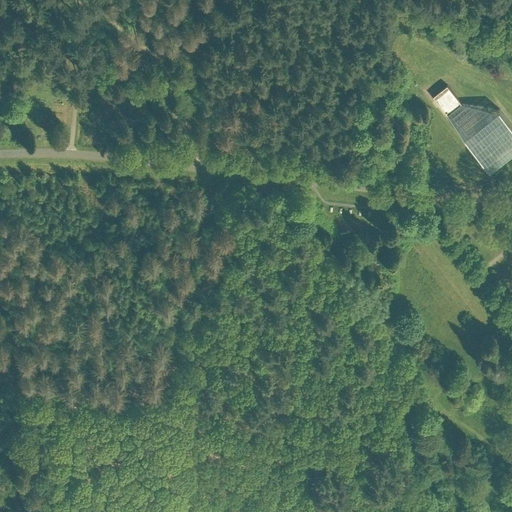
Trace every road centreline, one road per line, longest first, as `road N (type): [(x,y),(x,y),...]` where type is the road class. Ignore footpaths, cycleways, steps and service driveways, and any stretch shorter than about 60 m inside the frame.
road 1 (unclassified): [(511,204),(102,155),(0,153)]
road 2 (track): [(511,456),(447,416),(441,401),(443,386),(511,363)]
